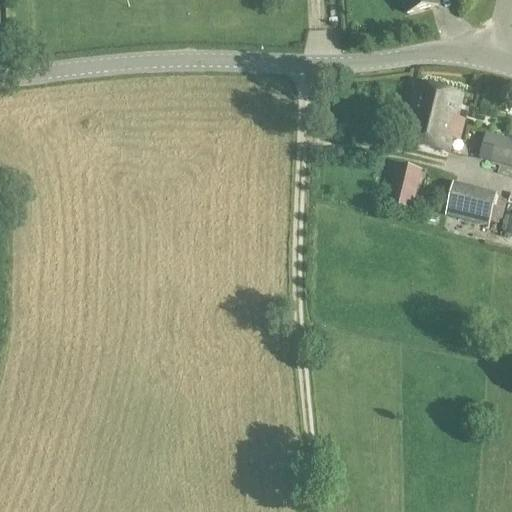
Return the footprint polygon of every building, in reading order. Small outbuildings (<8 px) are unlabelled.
[(398,0),(402,0),(405,15),(437,8),(435,0),(398,0)] [(463,98),(417,87),(404,143),(449,154),(453,139),(461,141),(466,123),(457,121),(463,98)] [(511,142),(486,136),(480,162),(511,170),(511,142)] [(387,205),(413,212),(423,171),(397,165),(387,205)] [(511,173),(497,173),(497,184),(511,183),(511,173)] [(497,196),(455,186),(448,217),(490,227),(497,196)]
